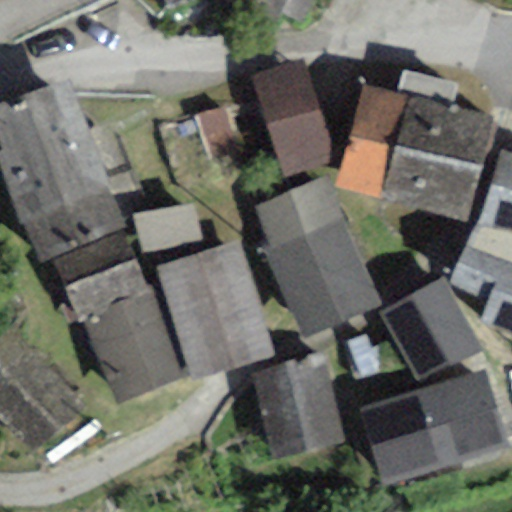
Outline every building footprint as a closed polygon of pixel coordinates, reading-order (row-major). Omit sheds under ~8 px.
[(239,0),(299,28),(312,0),(239,0)] [(301,61),(248,78),(281,181),(334,163),(301,61)] [(69,79),(0,104),(0,148),(1,152),(0,152),(0,173),(20,226),(25,224),(39,262),(125,230),(69,79)] [(496,122),(363,84),(333,187),(466,225),(496,122)] [(511,154),(499,150),(477,223),(511,234),(511,154)] [(328,178),(251,209),(305,339),(381,308),(328,178)] [(193,203),(132,215),(140,255),(201,243),(193,203)] [(511,266),(511,234),(477,223),(465,248),(511,266)] [(123,234),(53,263),(75,316),(81,313),(145,288),(123,234)] [(238,242),(155,268),(192,385),(275,358),(238,242)] [(511,266),(465,248),(449,283),(457,299),(502,333),(511,338),(511,266)] [(444,278),(378,315),(416,381),(479,350),(444,278)] [(151,286),(145,288),(81,313),(117,405),(187,378),(151,286)] [(14,326),(0,337),(0,421),(31,457),(87,409),(14,326)] [(321,355),(251,373),(275,462),(344,444),(321,355)] [(486,370),(356,409),(380,487),(509,448),(486,370)]
